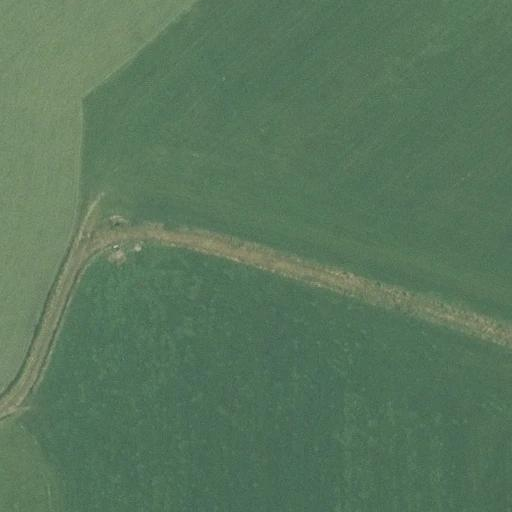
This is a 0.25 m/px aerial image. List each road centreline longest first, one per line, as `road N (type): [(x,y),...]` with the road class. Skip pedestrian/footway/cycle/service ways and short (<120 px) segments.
road 1 (track): [(0,413),(30,377),(76,260),(106,241),(141,235),(511,349)]
road 2 (track): [(76,260),(104,88)]
